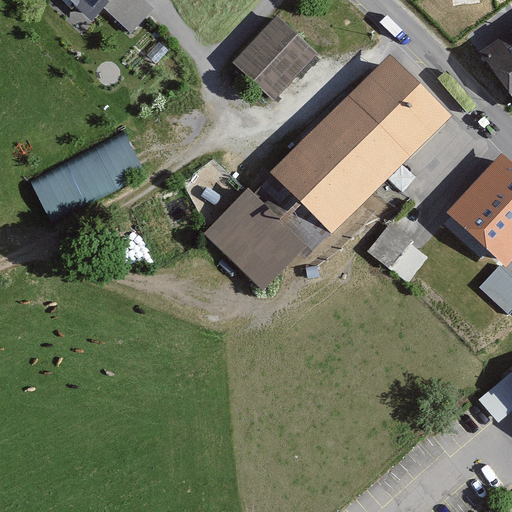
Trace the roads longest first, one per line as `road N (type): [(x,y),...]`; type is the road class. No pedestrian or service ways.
road 1 (track): [(207,72),(236,129),(0,265)]
road 2 (track): [(32,249),(161,284),(208,319),(229,321),(298,284)]
road 3 (tertiary): [(511,134),(374,0)]
road 4 (residential): [(511,440),(457,466),(406,511)]
